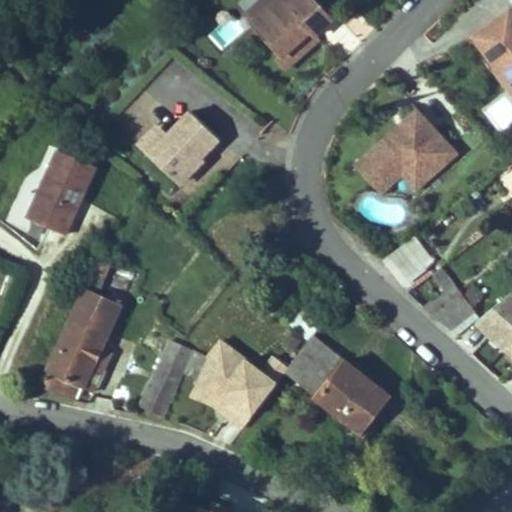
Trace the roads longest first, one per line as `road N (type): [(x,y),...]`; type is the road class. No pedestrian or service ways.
road 1 (residential): [(511,410),(317,228),(307,201),(305,149),(314,123),(344,78),(423,0)]
road 2 (residential): [(333,511),(141,436),(0,404)]
